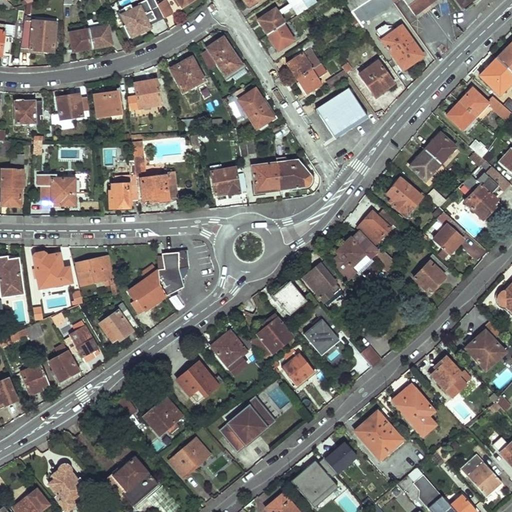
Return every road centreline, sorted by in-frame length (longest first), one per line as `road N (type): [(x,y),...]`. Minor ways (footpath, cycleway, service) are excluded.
road 1 (residential): [(217,511),(335,418),(511,251)]
road 2 (primary): [(209,307),(0,451)]
road 3 (residential): [(0,78),(108,68),(184,36),(228,6)]
road 4 (residential): [(228,6),(340,181)]
road 5 (primary): [(271,258),(316,230),(397,120)]
road 6 (primary): [(511,2),(397,120)]
road 7 (residential): [(160,228),(0,230)]
